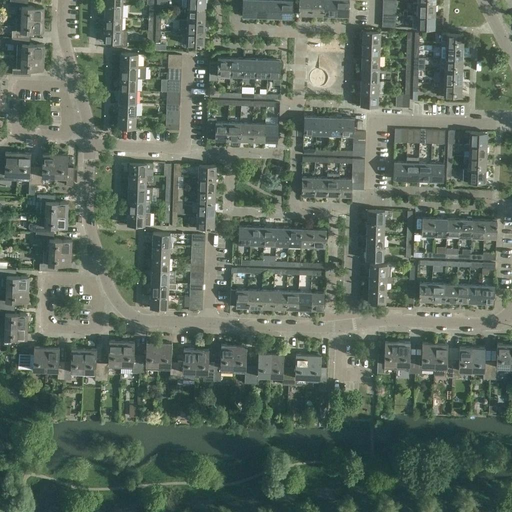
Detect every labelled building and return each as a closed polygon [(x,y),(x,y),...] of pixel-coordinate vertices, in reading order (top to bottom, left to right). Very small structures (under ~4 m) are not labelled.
[(9,0),(10,6),(17,6),(16,18),(43,19),(44,6),(28,6),(27,0),(9,0)] [(255,0),(242,0),(242,16),(255,16),(255,0)] [(267,0),(255,0),(255,16),(267,17),(267,0)] [(279,0),(267,0),(267,17),(279,17),(279,0)] [(289,0),(279,0),(279,17),(292,17),(292,0),(289,0)] [(311,14),(311,0),(298,0),(298,14),(311,14)] [(311,0),(311,14),(323,15),(323,0),(311,0)] [(323,0),(323,15),(336,15),(336,0),(323,0)] [(336,0),(336,15),(348,15),(348,0),(336,0)] [(382,13),(396,14),(396,2),(383,1),(382,13)] [(435,16),(435,3),(418,3),(418,2),(413,2),(413,9),(417,9),(417,15),(435,16)] [(105,4),(105,16),(122,17),(122,5),(105,4)] [(156,6),(156,18),(161,18),(161,12),(166,12),(166,7),(163,7),(163,6),(157,6),(156,6)] [(188,7),(187,19),(204,20),(205,8),(188,7)] [(396,14),(382,13),(382,26),(395,27),(396,14)] [(417,15),(412,15),(412,27),(434,28),(435,16),(417,15)] [(122,29),(122,17),(105,16),(104,29),(122,29)] [(12,30),(11,37),(30,37),(30,31),(43,31),(43,19),(16,18),(16,30),(12,30)] [(204,32),(204,20),(187,19),(187,32),(204,32)] [(122,29),(104,29),(104,41),(113,42),(113,46),(127,46),(127,30),(122,30),(122,29)] [(380,30),(363,30),(362,42),(380,43),(380,30)] [(204,32),(187,32),(186,44),(204,45),(204,32)] [(463,33),(459,33),(441,33),(441,40),(446,40),(446,45),(445,46),(463,46),(463,33)] [(30,37),(11,37),(11,43),(17,44),(17,56),(44,57),(44,44),(29,43),(30,37)] [(362,42),(362,55),(379,55),(380,43),(362,42)] [(462,59),(463,46),(445,46),(446,45),(441,45),(440,52),(445,52),(445,58),(462,59)] [(121,52),(120,65),(138,65),(138,53),(121,52)] [(362,55),(361,67),(379,68),(379,55),(362,55)] [(12,74),(30,75),(30,68),(43,69),(44,57),(17,56),(16,68),(12,68),(12,74)] [(218,74),(230,75),(230,57),(218,57),(217,62),(209,62),(209,79),(217,80),(218,74)] [(242,58),(230,57),(230,75),(242,75),(242,58)] [(462,71),(462,59),(445,58),(440,57),(440,64),(440,70),(445,70),(445,71),(462,71)] [(242,75),(254,76),(255,58),(242,58),(242,75)] [(254,76),(267,76),(267,59),(255,58),(254,76)] [(279,83),(280,60),(280,59),(267,59),(267,76),(273,76),(273,83),(279,83)] [(120,65),(120,77),(137,78),(138,65),(120,65)] [(167,79),(181,80),(181,67),(168,67),(167,79)] [(361,67),(361,79),(378,80),(379,68),(361,67)] [(461,83),(462,71),(445,71),(445,70),(440,70),(439,77),(444,77),(444,82),(444,83),(461,83)] [(120,77),(119,90),(137,90),(137,78),(120,77)] [(361,79),(361,92),(378,92),(378,80),(361,79)] [(444,82),(439,82),(439,89),(444,89),(443,95),(461,96),(461,83),(444,83),(444,82)] [(119,90),(119,102),(136,103),(137,90),(119,90)] [(377,105),(378,92),(361,92),(359,92),(359,96),(360,96),(360,105),(377,105)] [(409,106),(409,94),(402,93),(402,94),(396,94),(396,106),(409,106)] [(119,102),(118,114),(136,115),(136,103),(119,102)] [(135,127),(136,115),(118,114),(118,127),(135,127)] [(316,133),(316,116),(304,116),(303,133),(316,133)] [(316,133),(328,134),(329,116),(316,116),(316,133)] [(328,134),(341,134),(341,117),(329,116),(328,134)] [(227,139),(228,122),(216,121),(216,118),(208,117),(207,138),(216,139),(216,140),(221,140),(221,139),(227,139)] [(341,134),(353,135),(354,135),(354,131),(354,117),(341,117),(341,134)] [(240,139),(240,122),(228,122),(227,139),(227,141),(232,141),(232,139),(240,139)] [(240,139),(252,140),(253,123),(240,122),(240,139)] [(252,140),(265,140),(265,123),(253,123),(252,140)] [(277,141),(278,123),(265,123),(265,140),(264,142),(269,142),(269,141),(277,141)] [(486,144),(487,131),(465,131),(464,137),(469,137),(469,143),(486,144)] [(486,151),(486,144),(469,143),(464,143),(464,155),(469,155),(469,156),(486,156),(488,156),(488,151),(486,151)] [(0,162),(0,179),(17,180),(17,174),(18,152),(5,152),(5,163),(0,162)] [(18,152),(17,174),(29,175),(29,183),(36,183),(36,165),(30,165),(31,152),(18,152)] [(36,165),(36,183),(42,184),(42,175),(55,175),(55,153),(43,153),(42,166),(36,165)] [(55,153),(55,175),(66,176),(66,184),(73,185),(74,167),(68,166),(68,154),(55,153)] [(485,169),(486,156),(469,156),(469,155),(464,155),(463,162),(468,162),(468,168),(485,169)] [(406,161),(393,160),(393,178),(405,178),(406,161)] [(147,162),(130,161),(129,161),(129,162),(127,162),(127,167),(129,167),(129,174),(153,175),(153,163),(147,162)] [(418,161),(406,161),(405,178),(418,179),(418,161)] [(431,162),(418,161),(418,179),(430,179),(431,162)] [(431,162),(430,179),(443,180),(444,162),(431,162)] [(215,177),(216,164),(199,164),(198,176),(215,177)] [(463,174),(463,180),(468,181),(485,181),(485,169),(468,168),(463,167),(463,174)] [(338,195),(339,178),(339,173),(327,173),(327,177),(326,194),(326,196),(331,197),(331,195),(338,195)] [(129,174),(128,187),(146,187),(146,181),(153,181),(153,175),(129,174)] [(215,190),(215,177),(198,176),(198,189),(215,190)] [(301,193),(313,194),(314,177),(301,176),(301,193)] [(313,194),(326,194),(327,177),(314,177),(313,194)] [(351,195),(352,188),(352,182),(352,178),(339,178),(338,195),(351,195)] [(145,200),(146,187),(128,187),(128,199),(145,200)] [(215,197),(215,190),(198,189),(197,201),(214,202),(216,202),(217,197),(215,197)] [(55,195),(37,194),(37,201),(41,201),(41,213),(45,213),(68,214),(68,201),(55,201),(55,195)] [(145,212),(145,200),(128,199),(128,211),(145,212)] [(214,214),(214,202),(197,201),(197,214),(214,214)] [(367,209),(367,221),(384,222),(384,215),(391,215),(391,209),(367,209)] [(128,211),(127,224),(150,225),(151,213),(145,213),(145,212),(128,211)] [(68,214),(45,213),(45,217),(32,222),(30,223),(29,224),(28,226),(28,227),(29,228),(29,229),(36,232),(54,232),(54,226),(67,227),(68,214)] [(214,227),(214,214),(197,214),(196,226),(214,227)] [(471,236),(472,219),(472,217),(467,216),(467,218),(459,218),(459,235),(471,236)] [(434,234),(434,217),(422,217),(421,234),(434,234)] [(447,218),(434,217),(434,234),(446,235),(447,218)] [(459,218),(447,218),(446,235),(459,235),(459,218)] [(484,219),(472,219),(471,236),(483,236),(484,219)] [(496,237),(497,220),(484,219),(483,236),(496,237)] [(367,221),(366,234),(384,234),(384,222),(367,221)] [(250,243),(251,226),(238,225),(238,243),(250,243)] [(264,226),(251,226),(250,243),(263,244),(264,226)] [(276,227),(264,226),(263,244),(275,244),(276,227)] [(288,227),(276,227),(275,244),(288,245),(288,227)] [(301,228),(288,227),(288,245),(300,245),(301,228)] [(313,228),(301,228),(300,245),(312,246),(313,228)] [(326,229),(313,228),(312,246),(325,246),(326,229)] [(54,232),(36,232),(35,238),(44,239),(44,250),(71,251),(72,239),(54,238),(54,232)] [(170,245),(170,233),(153,232),(152,245),(170,245)] [(383,247),(384,234),(366,234),(366,246),(383,247)] [(169,258),(170,245),(152,245),(152,257),(169,258)] [(383,247),(366,246),(365,259),(383,260),(383,247)] [(40,262),(39,270),(58,270),(58,263),(71,264),(71,251),(44,250),(43,262),(40,262)] [(169,270),(169,258),(152,257),(151,269),(169,270)] [(369,276),(386,276),(387,264),(370,263),(369,276)] [(0,268),(0,287),(6,287),(28,288),(29,275),(16,275),(16,269),(7,268),(0,268)] [(168,282),(169,270),(151,269),(151,282),(168,282)] [(369,276),(369,288),(386,289),(386,282),(393,283),(393,277),(386,276),(369,276)] [(168,295),(168,282),(151,282),(150,294),(168,295)] [(431,300),(432,282),(419,282),(419,299),(431,300)] [(445,283),(432,282),(431,300),(444,300),(445,283)] [(457,283),(445,283),(444,300),(456,301),(457,283)] [(469,284),(457,283),(456,301),(469,301),(469,284)] [(482,284),(469,284),(469,301),(481,302),(482,284)] [(494,302),(494,285),(482,284),(481,302),(481,304),(486,304),(486,302),(494,302)] [(28,288),(6,287),(6,300),(0,299),(0,305),(15,306),(15,300),(28,301),(28,288)] [(386,289),(369,288),(368,301),(385,302),(386,289)] [(248,306),(249,289),(236,289),(236,306),(248,306)] [(261,290),(249,289),(248,306),(261,307),(261,290)] [(261,307),(273,307),(274,290),(261,290),(261,307)] [(286,291),(274,290),(273,307),(286,308),(286,291)] [(299,291),(286,291),(286,308),(298,308),(299,291)] [(311,292),(299,291),(298,308),(311,309),(311,292)] [(324,292),(311,292),(311,309),(323,309),(324,292)] [(167,308),(168,295),(150,294),(150,307),(167,308)] [(0,305),(0,324),(27,326),(27,313),(14,312),(15,306),(0,305)] [(0,324),(0,337),(4,337),(4,344),(12,344),(13,344),(13,338),(26,338),(27,326),(0,324)] [(122,340),(109,340),(108,362),(102,362),(101,380),(108,380),(109,368),(121,368),(122,340)] [(132,372),(139,372),(140,354),(134,354),(134,341),(122,340),(121,368),(133,369),(132,372)] [(140,354),(139,372),(146,373),(146,369),(158,370),(159,342),(147,341),(146,354),(140,354)] [(377,353),(377,372),(384,372),(384,368),(396,369),(397,341),(384,341),(384,353),(377,353)] [(397,341),(396,369),(408,369),(408,373),(415,373),(416,354),(410,354),(410,341),(397,341)] [(170,379),(176,379),(177,361),(171,360),(172,342),(159,342),(158,370),(170,370),(170,379)] [(434,365),(435,342),(422,342),(422,355),(416,354),(415,373),(421,373),(422,365),(434,365)] [(435,342),(434,365),(446,366),(445,377),(452,378),(453,359),(447,359),(447,343),(435,342)] [(490,360),(490,379),(496,379),(496,372),(508,372),(510,344),(497,343),(496,360),(490,360)] [(214,362),(214,381),(220,381),(221,372),(233,373),(234,344),(221,344),(220,362),(214,362)] [(244,383),(251,383),(252,365),(246,364),(246,345),(234,344),(233,373),(245,373),(244,383)] [(18,368),(46,369),(47,347),(34,346),(34,353),(19,353),(18,368)] [(453,359),(452,378),(458,378),(459,374),(471,375),(471,370),(472,347),(459,346),(459,359),(453,359)] [(57,378),(64,379),(65,360),(59,360),(59,347),(47,347),(46,369),(58,370),(57,378)] [(490,379),(490,360),(484,360),(485,347),(472,347),(471,370),(483,370),(483,379),(490,379)] [(71,374),(83,375),(84,348),(71,348),(71,361),(65,360),(64,379),(70,379),(71,374)] [(83,375),(95,375),(94,380),(101,380),(102,362),(96,362),(97,349),(84,348),(83,375)] [(177,361),(176,379),(183,379),(195,380),(195,376),(196,348),(183,348),(183,361),(177,361)] [(196,348),(195,376),(203,377),(203,380),(207,380),(214,381),(214,362),(208,362),(209,349),(196,348)] [(258,375),(270,375),(271,352),(258,352),(258,365),(252,365),(251,383),(258,383),(258,375)] [(288,385),(289,366),(283,366),(283,353),(271,352),(270,375),(282,376),(282,384),(288,385)] [(307,377),(308,354),(295,353),(295,366),(289,366),(288,385),(307,385),(307,382),(307,377)] [(321,355),(308,354),(307,377),(307,382),(319,382),(319,390),(326,390),(327,367),(320,366),(321,355)]
